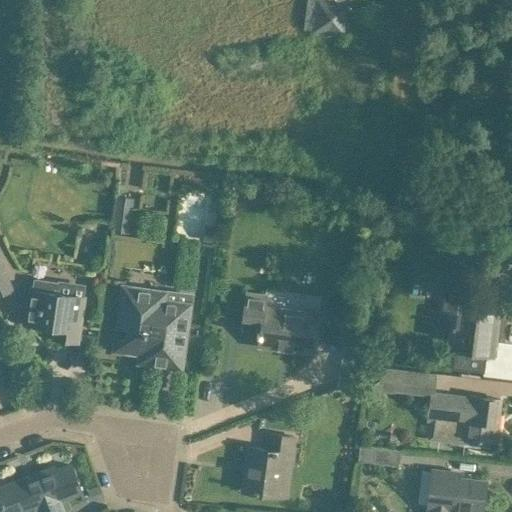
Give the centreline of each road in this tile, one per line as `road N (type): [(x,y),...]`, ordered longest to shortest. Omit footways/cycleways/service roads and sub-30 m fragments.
road 1 (track): [(0,133),(457,189),(492,177),(511,181)]
road 2 (unclassified): [(0,442),(63,419),(129,427),(164,454)]
